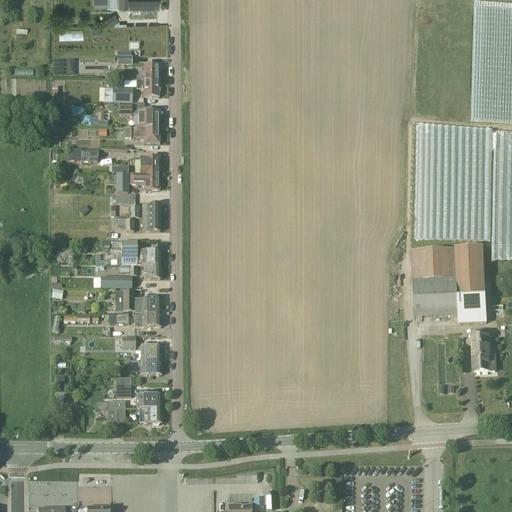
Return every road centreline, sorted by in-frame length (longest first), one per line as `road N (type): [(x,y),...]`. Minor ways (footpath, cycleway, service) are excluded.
road 1 (unclassified): [(176,448),(175,0)]
road 2 (secondary): [(176,448),(432,432)]
road 3 (secondary): [(18,448),(176,448)]
